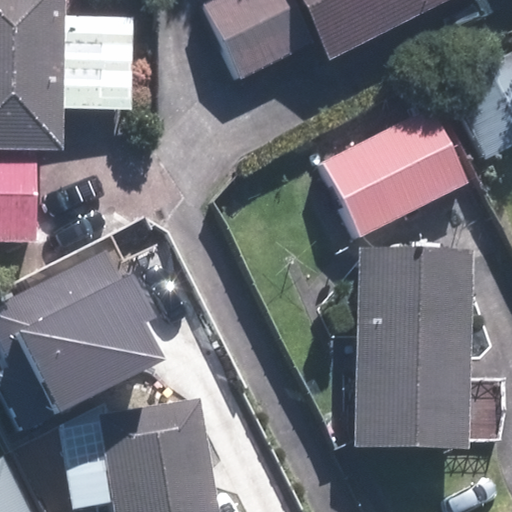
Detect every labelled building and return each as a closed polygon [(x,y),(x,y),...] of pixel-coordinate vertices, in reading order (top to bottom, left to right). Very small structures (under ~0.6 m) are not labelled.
[(0,0),(0,152),(61,154),(62,109),(131,110),(133,17),(61,16),(61,0),(0,0)] [(309,46),(287,0),(208,0),(201,4),(237,80),(309,46)] [(293,0),(323,62),(455,0),(293,0)] [(511,54),(445,86),(482,161),(511,146),(511,54)] [(467,182),(429,108),(318,166),(357,239),(467,182)] [(0,243),(34,244),(36,154),(0,153),(0,243)] [(469,252),(353,248),(348,447),(464,451),(469,252)] [(116,264),(34,308),(72,380),(155,337),(116,264)] [(213,511),(195,399),(94,416),(109,511),(213,511)] [(0,457),(0,511),(27,511),(1,457),(0,457)]
